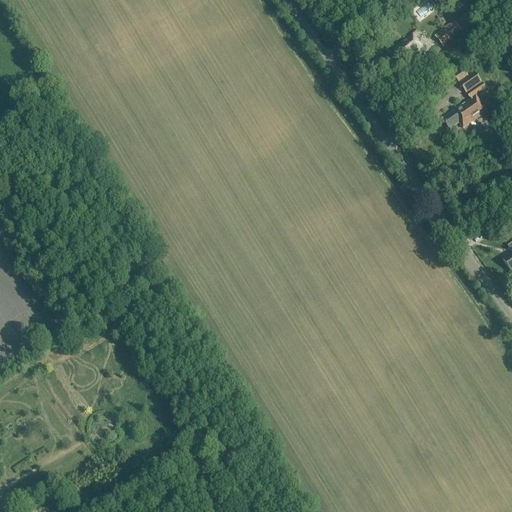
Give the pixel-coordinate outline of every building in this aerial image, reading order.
[(426,14),(437,7),(432,0),(428,0),(420,5),(426,14)] [(443,46),(470,25),(465,18),(437,39),(443,46)] [(403,63),(422,48),(412,36),(394,51),(403,63)] [(446,68),(437,75),(443,84),(453,77),(446,68)] [(463,128),(486,112),(475,97),(486,89),(474,73),(460,84),(466,93),(467,93),(472,99),(444,119),(450,128),(459,122),(463,128)] [(511,273),(511,272),(511,244),(508,247),(511,252),(511,253),(502,260),(511,273)]
